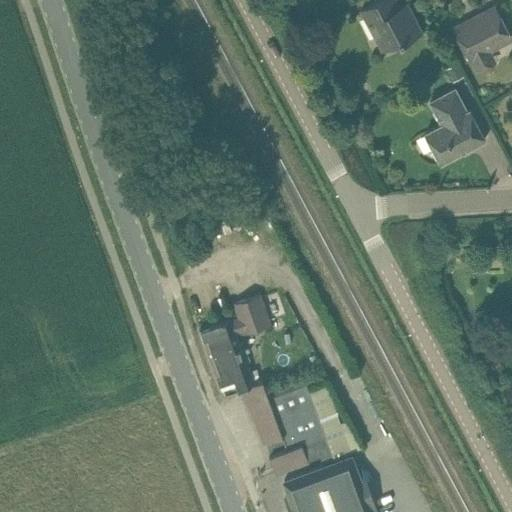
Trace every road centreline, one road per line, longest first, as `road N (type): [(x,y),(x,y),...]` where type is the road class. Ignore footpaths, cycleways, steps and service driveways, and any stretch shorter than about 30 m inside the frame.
road 1 (tertiary): [(240,511),(56,0)]
road 2 (unclassified): [(511,494),(352,206)]
road 3 (unclassified): [(352,206),(248,0)]
road 4 (residential): [(352,206),(511,199)]
